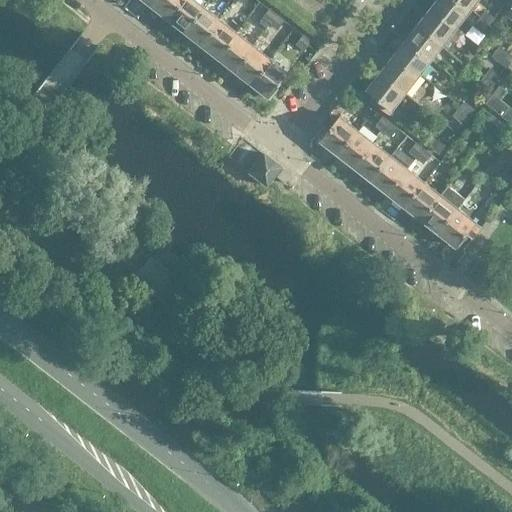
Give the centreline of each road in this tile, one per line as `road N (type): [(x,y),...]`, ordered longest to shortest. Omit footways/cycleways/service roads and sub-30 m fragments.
road 1 (secondary): [(240,511),(0,321)]
road 2 (residential): [(511,329),(282,145)]
road 3 (residential): [(282,145),(89,0)]
road 4 (secondary): [(0,388),(150,511)]
road 5 (residential): [(282,145),(394,0)]
